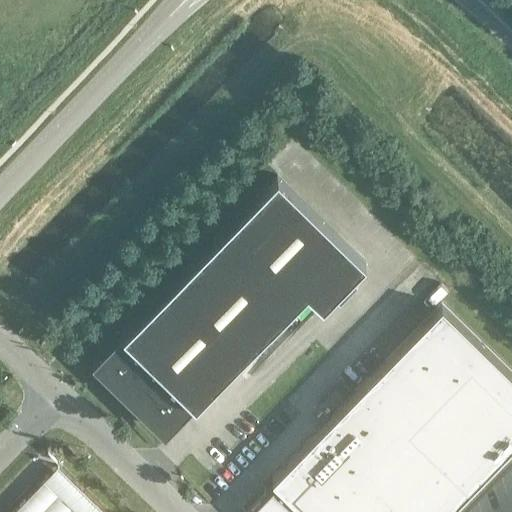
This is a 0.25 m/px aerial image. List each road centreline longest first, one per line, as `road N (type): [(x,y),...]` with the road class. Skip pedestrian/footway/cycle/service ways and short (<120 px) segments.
road 1 (unclassified): [(0,194),(186,0)]
road 2 (unclassified): [(168,511),(53,398)]
